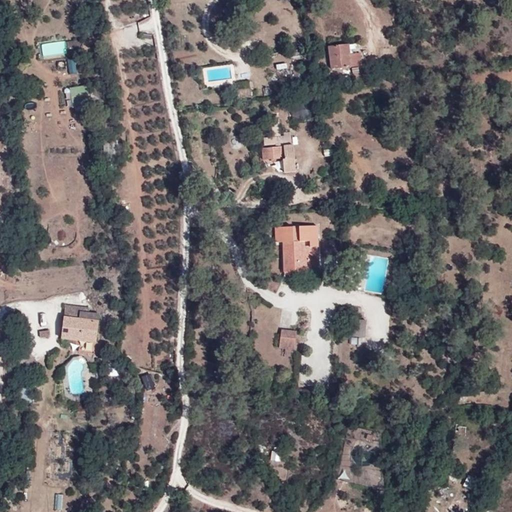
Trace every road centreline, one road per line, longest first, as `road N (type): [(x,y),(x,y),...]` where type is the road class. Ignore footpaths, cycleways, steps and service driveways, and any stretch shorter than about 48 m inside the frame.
road 1 (track): [(152,0),(188,171),(179,367),(187,398),(177,480),(151,511)]
road 2 (track): [(187,200),(288,202),(294,179),(256,178)]
road 3 (track): [(187,204),(225,235),(254,290),(289,304)]
